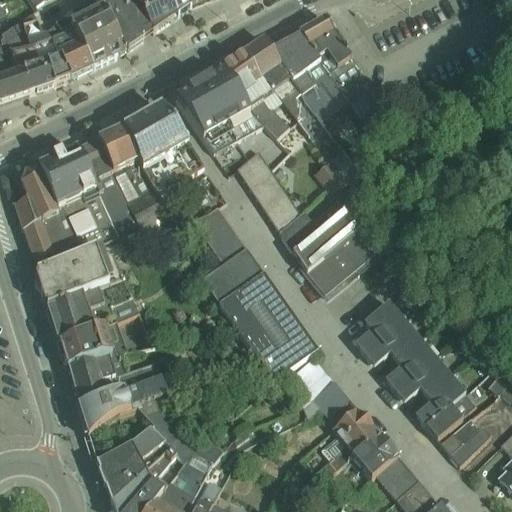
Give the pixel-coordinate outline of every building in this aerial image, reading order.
[(25,0),(34,13),(52,0),(25,0)] [(96,0),(103,11),(125,52),(144,42),(121,0),(96,0)] [(141,0),(137,2),(150,29),(190,10),(185,0),(141,0)] [(185,0),(190,10),(212,0),(185,0)] [(14,32),(29,53),(52,46),(74,37),(93,74),(117,63),(92,20),(77,15),(45,39),(33,19),(14,32)] [(326,18),(296,36),(306,50),(335,34),(326,18)] [(0,83),(16,79),(10,58),(29,53),(14,32),(1,40),(4,44),(1,46),(3,49),(0,50),(0,83)] [(292,32),(266,45),(283,71),(290,83),(318,65),(306,50),(296,36),(292,32)] [(335,34),(306,50),(318,65),(328,57),(337,70),(352,61),(335,34)] [(266,45),(244,60),(260,85),(283,71),(266,45)] [(0,83),(0,110),(54,91),(47,69),(60,64),(52,46),(29,53),(10,58),(16,79),(0,83)] [(244,60),(224,72),(239,98),(260,85),(244,60)] [(224,72),(178,98),(202,141),(249,115),(239,98),(224,72)] [(163,107),(120,131),(137,163),(141,170),(185,146),(163,107)] [(95,144),(110,176),(137,163),(120,131),(95,144)] [(34,170),(52,211),(95,192),(80,156),(66,162),(63,157),(34,170)] [(331,200),(344,187),(325,167),(312,180),(331,200)] [(14,207),(23,229),(41,222),(55,216),(52,211),(34,170),(24,176),(19,186),(26,202),(14,207)] [(327,304),(384,250),(342,206),(285,260),(327,304)] [(23,229),(35,263),(53,256),(41,222),(23,229)] [(224,222),(202,238),(224,270),(246,254),(224,222)] [(97,250),(34,273),(46,307),(79,295),(109,284),(97,250)] [(224,270),(201,286),(272,388),(317,353),(246,254),(224,270)] [(79,295),(46,307),(58,342),(91,331),(79,295)] [(454,406),(467,394),(389,301),(363,323),(369,330),(351,345),(404,408),(420,394),(428,404),(414,416),(430,436),(459,412),(454,406)] [(58,342),(68,369),(94,360),(120,352),(109,324),(91,331),(58,342)] [(94,360),(68,369),(78,405),(103,397),(94,360)] [(78,405),(88,443),(110,424),(131,415),(125,390),(103,397),(78,405)] [(424,470),(348,414),(316,457),(339,474),(344,467),(371,486),(377,478),(404,498),(424,470)] [(98,466),(113,505),(149,473),(143,465),(165,448),(149,434),(132,448),(98,466)] [(457,459),(455,470),(468,471),(470,452),(454,450),(455,445),(445,444),(443,457),(457,459)] [(511,468),(497,483),(511,497),(511,468)] [(114,511),(154,511),(162,504),(170,496),(149,473),(113,505),(114,511)]
